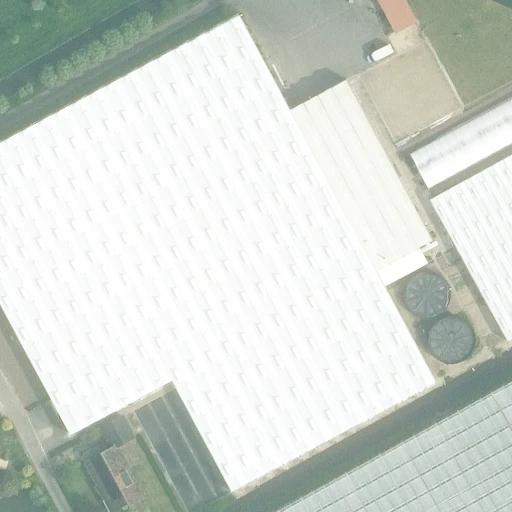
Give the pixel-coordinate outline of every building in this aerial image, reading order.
[(404,0),(377,0),(396,34),(417,23),(404,0)] [(238,16),(0,143),(0,306),(70,437),(173,382),(231,489),(433,381),(289,111),(238,16)] [(289,111),(375,270),(431,239),(346,80),(289,111)] [(511,99),(410,155),(428,189),(511,143),(511,99)] [(511,154),(430,200),(507,340),(511,337),(511,154)] [(463,332),(460,320),(428,328),(436,363),(479,353),(473,329),(463,332)] [(511,511),(511,385),(368,465),(282,511),(511,511)] [(135,410),(147,431),(156,426),(150,415),(164,408),(158,397),(135,410)] [(86,462),(103,493),(101,493),(105,502),(102,504),(106,511),(119,511),(144,498),(117,448),(134,439),(122,417),(101,428),(112,449),(86,462)]
